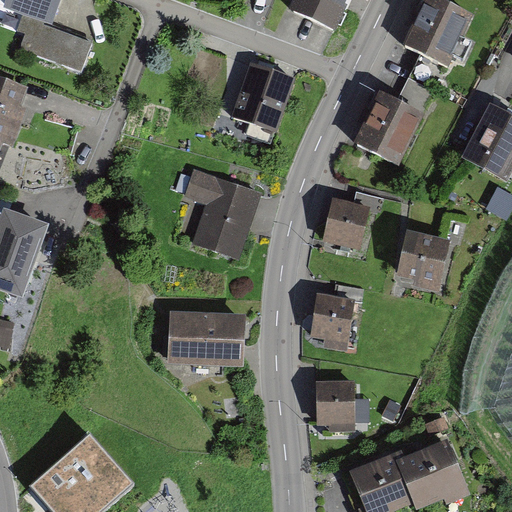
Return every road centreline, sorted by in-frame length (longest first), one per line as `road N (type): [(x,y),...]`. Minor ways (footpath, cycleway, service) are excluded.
road 1 (tertiary): [(350,77),(303,182),(279,284),(276,352),(290,511)]
road 2 (residential): [(350,77),(138,0)]
